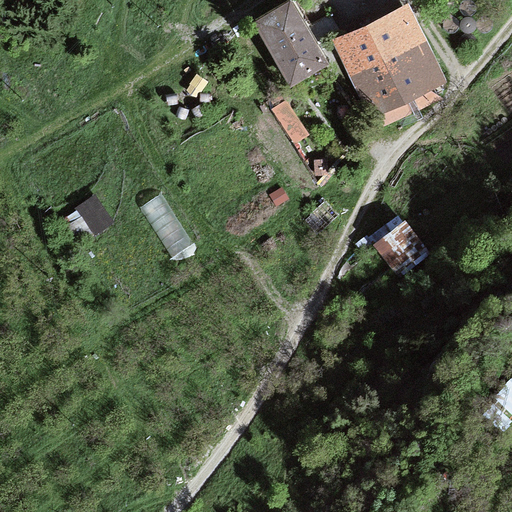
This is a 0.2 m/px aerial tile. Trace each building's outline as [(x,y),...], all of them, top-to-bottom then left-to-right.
[(321,67),(288,5),(256,22),(289,84),(321,67)] [(444,92),(402,7),(333,41),(374,125),(444,92)] [(140,202),(173,253),(194,240),(161,188),(140,202)] [(65,211),(85,239),(116,217),(96,189),(65,211)] [(420,253),(400,223),(373,242),(393,271),(420,253)] [(511,409),(511,408),(511,372),(494,385),(511,409)]
